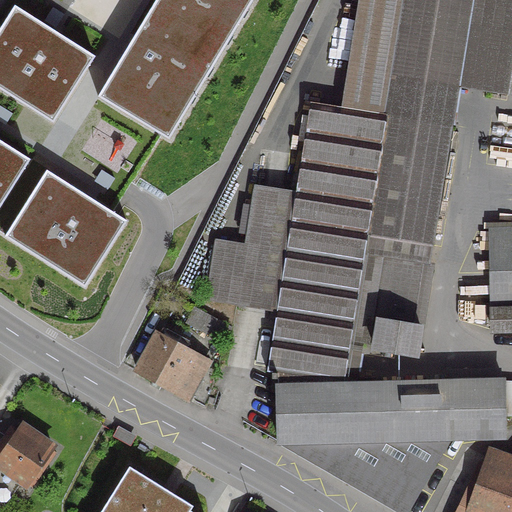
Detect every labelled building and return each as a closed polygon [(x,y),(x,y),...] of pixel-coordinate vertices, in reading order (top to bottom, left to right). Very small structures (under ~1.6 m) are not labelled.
[(252,0),(157,0),(99,98),(169,139),(252,0)] [(511,0),(356,0),(339,108),(383,115),(450,126),(456,88),(505,96),(511,50),(511,0)] [(94,56),(15,7),(0,31),(0,88),(53,121),(94,56)] [(234,306),(274,312),(264,372),(270,373),(341,384),(383,115),(339,108),(308,103),(293,192),(252,185),(242,245),(213,240),(203,301),(234,306)] [(450,126),(383,115),(341,384),(353,385),(360,342),(366,343),(370,316),(418,324),(450,126)] [(0,202),(27,160),(0,142),(0,202)] [(124,221),(48,174),(9,235),(85,283),(124,221)] [(511,231),(488,232),(489,331),(511,330),(511,231)] [(222,339),(226,329),(192,310),(187,320),(222,339)] [(377,320),(372,349),(413,356),(418,327),(377,320)] [(155,334),(134,372),(187,399),(207,363),(179,347),(182,342),(160,329),(156,335),(155,334)] [(274,380),(276,443),(396,511),(405,511),(449,438),(449,434),(501,433),(501,415),(511,414),(511,384),(501,384),(501,381),(353,385),(341,384),(270,373),(269,379),(274,380)] [(19,426),(9,440),(3,436),(0,439),(0,467),(18,480),(25,485),(51,448),(19,426)] [(511,511),(511,452),(509,462),(489,455),(468,510),(462,508),(459,511),(511,511)] [(0,503),(1,504),(18,480),(0,467),(0,503)] [(193,511),(195,510),(129,467),(99,511),(193,511)]
